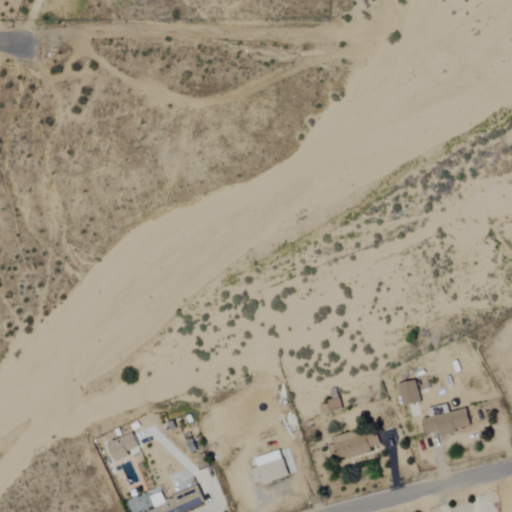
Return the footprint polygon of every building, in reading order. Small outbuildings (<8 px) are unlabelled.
[(405,406),(422,402),(417,380),(399,385),(405,406)] [(343,410),(337,390),(328,392),(330,399),(320,402),(323,415),(343,410)] [(450,413),(448,405),(428,409),(430,417),(423,419),(427,434),(440,431),(441,435),(472,428),(468,409),(450,413)] [(330,439),(337,460),(380,447),(375,433),(366,436),(363,429),(330,439)] [(107,444),(116,463),(131,456),(129,452),(139,447),(133,433),(107,444)] [(288,478),(284,459),(249,466),(253,486),(288,478)] [(184,511),(205,505),(199,486),(165,498),(163,492),(150,497),(155,511),(184,511)]
